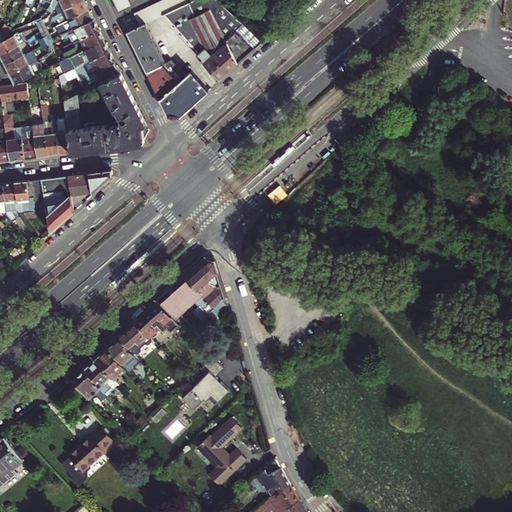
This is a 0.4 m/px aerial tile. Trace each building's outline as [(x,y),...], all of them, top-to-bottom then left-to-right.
[(67,21),(71,19),(91,9),(86,0),(84,0),(66,9),(66,11),(61,14),(55,17),(56,20),(60,18),(62,22),(66,20),(67,21)] [(57,6),(61,14),(66,11),(66,9),(61,0),(60,0),(59,3),(57,6)] [(61,0),(66,9),(84,0),(61,0)] [(172,11),(167,0),(165,0),(161,2),(166,14),(172,11)] [(246,36),(252,30),(226,4),(221,0),(194,0),(191,2),(185,5),(178,8),(172,11),(166,14),(164,15),(199,55),(206,48),(213,56),(214,55),(229,43),(239,64),(257,49),(246,36)] [(174,0),(167,0),(172,11),(178,8),(174,0)] [(118,6),(120,12),(133,7),(130,1),(118,6)] [(166,14),(161,2),(155,5),(160,17),(164,15),(166,14)] [(160,17),(155,5),(149,8),(154,20),(160,17)] [(154,20),(149,8),(142,11),(148,23),(154,20)] [(91,9),(71,19),(76,28),(95,18),(91,9)] [(136,14),(142,25),(147,23),(148,23),(142,11),(136,14)] [(71,34),(75,42),(100,29),(95,18),(76,28),(72,30),(63,34),(61,35),(62,39),(71,34)] [(67,21),(68,23),(72,30),(76,28),(71,19),(67,21)] [(63,34),(72,30),(68,23),(59,27),(63,34)] [(167,63),(147,23),(142,25),(130,31),(150,73),(174,61),(173,60),(167,63)] [(106,40),(100,29),(75,42),(80,53),(106,40)] [(0,42),(0,51),(2,55),(27,42),(22,33),(22,31),(6,40),(0,42)] [(62,39),(66,46),(69,45),(74,42),(71,34),(62,39)] [(80,53),(71,57),(76,68),(78,67),(111,50),(106,40),(80,53)] [(7,64),(32,51),(27,42),(2,55),(7,64)] [(206,48),(199,55),(221,80),(239,64),(229,43),(214,55),(213,56),(206,48)] [(7,64),(12,74),(31,63),(39,59),(34,50),(32,51),(7,64)] [(80,70),(78,72),(79,74),(82,73),(83,75),(85,75),(91,84),(101,79),(102,83),(122,73),(111,50),(78,67),(80,70)] [(174,61),(150,73),(154,81),(171,114),(181,116),(187,110),(201,98),(210,90),(194,71),(187,76),(174,61)] [(12,74),(17,84),(36,74),(31,63),(12,74)] [(102,83),(101,83),(116,112),(117,112),(123,121),(121,125),(110,126),(110,125),(83,128),(77,129),(81,151),(107,148),(144,143),(150,130),(129,86),(122,73),(102,83)] [(1,86),(3,100),(30,96),(28,82),(17,84),(1,86)] [(65,101),(68,121),(69,129),(77,129),(83,128),(79,94),(65,101)] [(43,106),(45,123),(50,155),(62,154),(57,122),(52,123),(49,105),(43,106)] [(0,152),(1,162),(12,160),(5,115),(5,111),(0,111),(0,113),(2,126),(0,126),(0,152)] [(5,115),(12,160),(28,158),(24,136),(17,137),(16,132),(13,114),(5,115)] [(57,122),(62,154),(73,152),(69,129),(68,121),(57,122)] [(50,155),(45,123),(34,124),(35,129),(36,134),(39,157),(50,155)] [(73,152),(81,151),(77,129),(69,129),(73,152)] [(28,158),(39,157),(36,134),(24,136),(28,158)] [(111,171),(69,176),(75,211),(113,177),(111,171)] [(75,211),(69,176),(43,179),(48,209),(52,232),(75,211)] [(43,179),(16,182),(20,210),(20,213),(48,209),(43,179)] [(3,184),(7,211),(8,215),(13,221),(18,218),(15,210),(20,210),(16,182),(3,184)] [(212,312),(225,299),(219,279),(213,261),(207,259),(159,303),(175,320),(194,303),(207,317),(212,312)] [(218,319),(228,309),(225,299),(212,312),(218,319)] [(170,332),(178,324),(175,320),(159,303),(137,324),(149,336),(159,326),(162,329),(165,326),(170,332)] [(140,348),(150,338),(149,336),(137,324),(120,339),(133,354),(135,354),(140,350),(140,348)] [(108,350),(122,365),(124,367),(126,369),(132,364),(128,359),(133,354),(120,339),(108,350)] [(161,349),(156,354),(164,362),(168,357),(161,349)] [(124,367),(122,365),(108,350),(95,360),(109,376),(111,379),(124,367)] [(223,371),(211,359),(199,371),(204,377),(180,400),(191,412),(202,401),(204,403),(206,401),(213,407),(228,393),(214,379),(223,371)] [(109,376),(95,360),(84,370),(100,388),(104,393),(111,387),(106,382),(109,380),(109,376)] [(89,399),(100,388),(84,370),(72,381),(89,399)] [(165,412),(161,408),(151,418),(155,422),(165,412)] [(196,446),(199,449),(215,467),(208,474),(218,484),(246,458),(235,447),(228,455),(220,447),(240,428),(230,418),(210,437),(208,435),(196,446)] [(104,452),(106,453),(117,444),(102,428),(91,438),(90,437),(69,456),(70,457),(61,465),(72,478),(70,480),(78,488),(86,481),(85,480),(87,478),(89,474),(88,470),(92,467),(89,465),(104,452)] [(0,484),(15,472),(12,468),(22,461),(3,436),(0,438),(0,484)] [(257,476),(269,497),(290,485),(275,459),(257,476)] [(290,485),(271,496),(269,497),(277,511),(282,511),(299,500),(290,485)] [(307,511),(299,500),(282,511),(307,511)]
